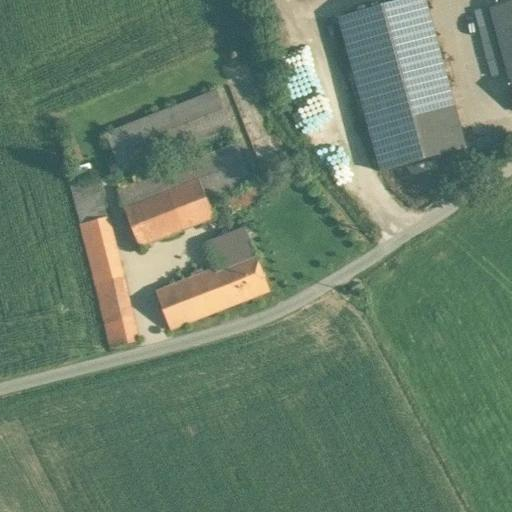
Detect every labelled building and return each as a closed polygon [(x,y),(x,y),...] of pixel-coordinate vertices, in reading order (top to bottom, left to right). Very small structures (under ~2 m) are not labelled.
[(424,0),(401,0),(338,17),(381,172),(466,148),(424,0)] [(511,1),(490,8),(508,75),(509,75),(511,87),(511,1)] [(178,167),(117,191),(124,209),(199,180),(206,199),(251,181),(237,144),(192,161),(186,147),(231,129),(216,91),(105,134),(120,172),(172,152),(178,167)] [(97,179),(71,186),(81,225),(107,218),(97,179)] [(199,180),(124,209),(139,247),(214,218),(206,199),(199,180)] [(258,186),(227,201),(233,213),(264,198),(258,186)] [(107,218),(81,225),(96,283),(111,349),(137,342),(107,218)] [(245,228),(204,244),(214,269),(226,265),(255,253),(245,228)] [(255,253),(226,265),(241,303),(270,292),(255,253)] [(204,274),(202,269),(194,272),(196,276),(156,292),(171,330),(241,303),(226,265),(214,269),(204,274)]
